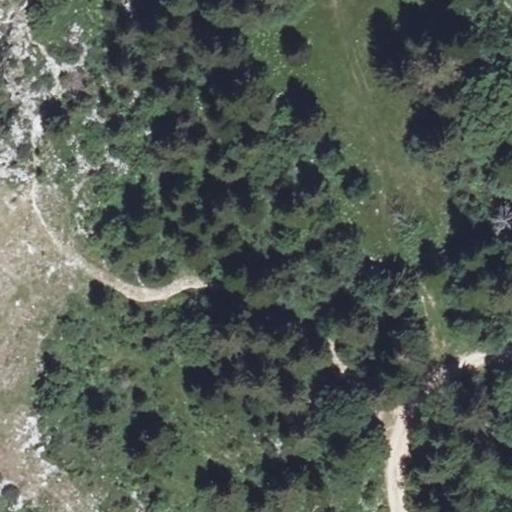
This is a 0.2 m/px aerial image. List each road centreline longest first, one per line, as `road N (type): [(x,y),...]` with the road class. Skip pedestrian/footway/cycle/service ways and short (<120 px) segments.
road 1 (track): [(337,0),(350,62),(380,133),(399,245),(432,313),(426,393)]
road 2 (track): [(401,511),(391,464),(396,428),(419,397),(482,362),(511,356)]
